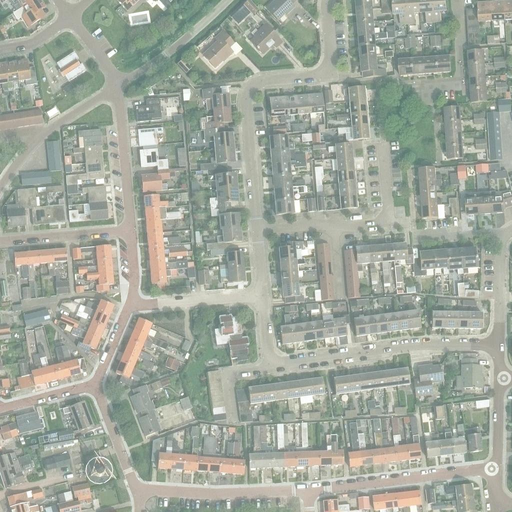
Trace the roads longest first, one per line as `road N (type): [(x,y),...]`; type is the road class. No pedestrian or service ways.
road 1 (residential): [(256,230),(247,92),(264,80),(327,70),(327,0)]
road 2 (residential): [(270,368),(425,344),(497,344)]
road 3 (residential): [(307,490),(496,468)]
road 4 (residential): [(140,493),(307,490)]
road 5 (residential): [(0,185),(47,129),(116,87)]
road 6 (residential): [(130,231),(116,87)]
road 7 (residential): [(116,87),(228,0)]
road 8 (residential): [(425,106),(427,88),(461,80),(455,0)]
road 9 (residential): [(256,230),(389,224)]
road 10 (residential): [(130,303),(261,296)]
road 11 (residential): [(0,241),(130,231)]
